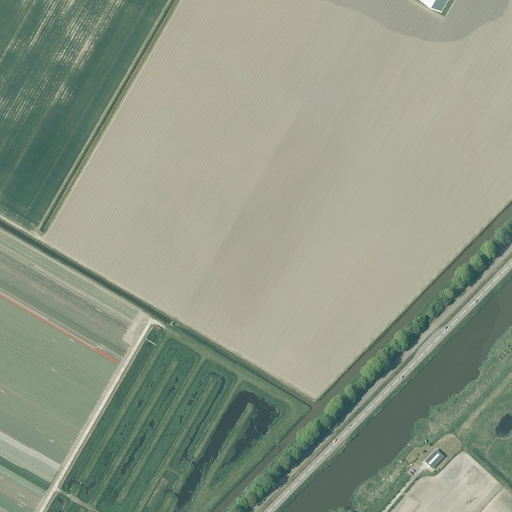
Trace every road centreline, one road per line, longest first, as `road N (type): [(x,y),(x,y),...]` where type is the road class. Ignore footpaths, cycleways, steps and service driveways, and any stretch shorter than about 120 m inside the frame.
road 1 (primary): [(268,511),(511,263)]
road 2 (track): [(164,328),(150,322),(41,511)]
